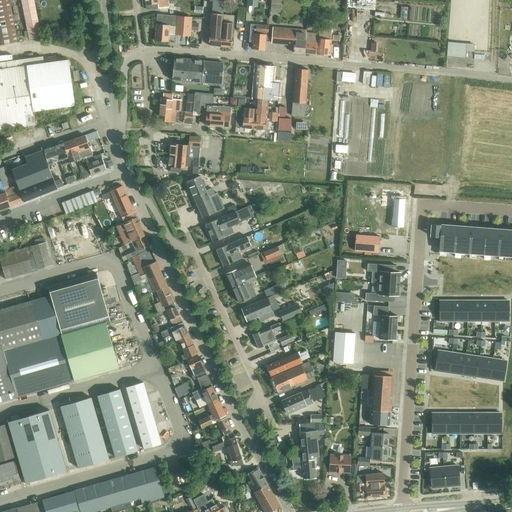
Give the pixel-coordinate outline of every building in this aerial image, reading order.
[(0,0),(0,45),(18,42),(10,0),(0,0)] [(34,0),(21,0),(29,39),(41,37),(34,0)] [(146,0),(147,9),(169,7),(168,0),(146,0)] [(271,0),(271,12),(280,13),(281,0),(271,0)] [(209,45),(221,46),(223,22),(222,22),(223,7),(213,6),(209,45)] [(239,7),(236,27),(243,28),(245,8),(239,7)] [(158,14),(155,40),(168,42),(170,25),(173,26),(174,16),(158,14)] [(191,29),(192,23),(192,17),(177,16),(175,35),(190,36),(191,31),(191,29)] [(223,22),(221,46),(232,47),(234,23),(223,22)] [(252,49),(264,50),(265,39),(267,39),(269,26),(256,25),(256,34),(253,33),(252,49)] [(294,53),(305,53),(306,32),(306,30),(273,27),(272,43),(285,44),(285,43),(294,44),(294,53)] [(318,55),(330,56),(332,30),(320,29),(319,33),(318,55)] [(319,33),(306,32),(305,53),(318,55),(319,33)] [(446,56),(465,58),(466,43),(448,42),(446,56)] [(0,130),(35,126),(33,112),(34,112),(75,105),(69,59),(44,63),(43,56),(27,59),(0,62),(0,137),(0,138),(0,137),(0,130)] [(172,61),(171,67),(173,69),(172,80),(202,83),(203,76),(222,77),(224,63),(204,61),(174,58),(174,60),(172,61)] [(257,68),(254,99),(267,100),(266,105),(267,105),(277,106),(277,101),(279,83),(272,82),(273,68),(273,66),(257,65),(257,68)] [(292,115),(305,116),(308,69),(295,68),(292,115)] [(380,69),(379,79),(391,80),(392,70),(380,69)] [(356,73),(343,71),(342,80),(355,81),(356,73)] [(363,71),(362,83),(370,84),(372,72),(363,71)] [(415,85),(415,92),(419,93),(417,117),(432,118),(434,93),(427,93),(427,86),(415,85)] [(161,98),(160,109),(179,111),(181,112),(182,102),(179,102),(179,100),(172,99),(172,94),(163,93),(163,98),(161,98)] [(184,112),(183,123),(190,124),(190,123),(192,124),(192,121),(193,114),(199,115),(200,105),(205,105),(205,102),(212,103),(213,95),(195,94),(194,103),(193,105),(193,112),(185,111),(184,111),(184,112)] [(255,109),(254,129),(265,130),(267,105),(266,105),(267,100),(256,99),(255,109)] [(186,102),(185,111),(193,112),(193,105),(194,103),(186,102)] [(206,125),(228,127),(230,107),(207,106),(206,125)] [(242,128),(254,129),(255,109),(244,108),(242,128)] [(179,111),(160,109),(159,121),(177,123),(178,120),(179,120),(179,111)] [(269,111),(269,120),(277,121),(277,112),(269,111)] [(84,136),(74,139),(82,160),(85,159),(85,160),(92,158),(91,155),(92,155),(87,142),(99,138),(97,131),(84,136)] [(277,140),(289,140),(290,133),(278,132),(277,140)] [(171,143),(170,155),(190,157),(199,158),(201,137),(190,136),(189,145),(171,143)] [(63,141),(62,141),(68,157),(66,157),(67,158),(69,163),(76,160),(77,162),(82,160),(74,139),(64,143),(63,141)] [(59,144),(53,147),(55,154),(57,154),(59,161),(67,158),(66,157),(68,157),(62,141),(58,142),(59,144)] [(407,144),(406,160),(428,162),(429,146),(407,144)] [(335,145),(335,152),(346,153),(347,146),(335,145)] [(42,148),(47,160),(48,165),(59,161),(57,154),(55,154),(53,147),(45,149),(45,147),(42,148)] [(18,185),(24,202),(35,198),(46,193),(57,189),(55,183),(55,182),(48,165),(47,160),(46,161),(42,152),(32,156),(25,158),(28,165),(23,166),(12,170),(18,185)] [(190,157),(170,155),(169,166),(170,166),(170,171),(179,172),(179,167),(185,168),(185,166),(190,166),(191,157),(199,158),(190,157)] [(101,159),(87,164),(91,175),(106,169),(102,159),(101,159)] [(79,166),(84,178),(90,176),(85,164),(79,166)] [(0,175),(6,192),(11,207),(24,202),(18,185),(9,188),(6,180),(8,180),(3,167),(0,167),(0,175)] [(200,176),(187,182),(203,218),(224,209),(218,193),(209,197),(200,176)] [(60,179),(54,182),(57,189),(63,186),(60,179)] [(252,187),(249,180),(243,183),(246,190),(252,187)] [(229,183),(231,190),(237,187),(235,181),(229,183)] [(116,227),(136,218),(122,186),(102,195),(104,200),(112,196),(122,217),(124,222),(116,226),(116,227)] [(383,190),(381,205),(391,206),(389,223),(398,224),(400,199),(399,199),(400,193),(400,192),(383,190)] [(93,191),(88,193),(93,204),(97,202),(93,191)] [(0,211),(11,207),(6,192),(0,194),(0,211)] [(88,193),(83,195),(88,206),(93,204),(88,193)] [(83,195),(78,197),(82,208),(88,206),(83,195)] [(78,197),(73,199),(77,210),(82,208),(78,197)] [(73,199),(67,201),(72,212),(77,210),(73,199)] [(72,212),(67,201),(62,203),(66,214),(72,212)] [(226,216),(205,224),(213,242),(234,233),(231,227),(240,223),(253,217),(248,206),(235,212),(226,216)] [(120,236),(141,227),(136,218),(116,227),(120,236)] [(511,256),(511,234),(447,230),(447,226),(432,225),(431,237),(440,237),(439,251),(511,256)] [(145,236),(141,227),(120,236),(124,245),(131,242),(145,236)] [(356,234),(354,251),(378,253),(380,236),(356,234)] [(134,256),(139,254),(151,249),(145,236),(131,242),(135,251),(126,255),(127,258),(134,255),(134,256)] [(242,258),(239,251),(251,246),(247,236),(235,242),(216,250),(223,266),(242,258)] [(35,240),(36,245),(32,247),(38,270),(52,266),(46,243),(44,237),(35,240)] [(263,251),(266,260),(281,254),(277,246),(263,251)] [(0,255),(0,259),(5,279),(32,271),(26,249),(0,255)] [(156,262),(151,249),(139,254),(144,267),(156,262)] [(303,250),(295,253),(297,259),(305,255),(303,250)] [(154,292),(156,291),(167,286),(156,262),(144,267),(139,254),(134,256),(135,256),(132,258),(140,276),(142,275),(143,278),(147,277),(154,292)] [(226,273),(233,289),(256,279),(256,278),(257,278),(250,263),(243,266),(226,273)] [(367,264),(366,271),(372,271),(371,282),(379,283),(400,284),(400,272),(395,272),(395,265),(367,264)] [(51,295),(62,333),(62,335),(106,322),(110,321),(96,273),(48,287),(51,295)] [(140,276),(132,280),(135,286),(136,286),(138,285),(136,281),(143,278),(142,275),(140,276)] [(256,279),(233,289),(239,303),(256,296),(252,288),(259,285),(256,279)] [(365,293),(365,300),(393,302),(394,295),(399,295),(400,284),(379,283),(378,294),(365,293)] [(282,291),(278,284),(264,290),(267,298),(242,309),(247,322),(258,317),(260,322),(275,316),(272,310),(279,308),(273,294),(282,291)] [(165,306),(167,310),(176,305),(167,286),(156,291),(159,297),(156,298),(158,303),(161,302),(163,307),(165,306)] [(51,295),(0,309),(0,339),(3,350),(61,333),(62,333),(51,295)] [(453,321),(453,301),(439,301),(439,321),(453,321)] [(467,320),(467,301),(453,301),(453,321),(467,320)] [(481,320),(481,301),(467,301),(467,320),(481,320)] [(495,320),(495,301),(481,301),(481,320),(495,320)] [(509,301),(495,301),(495,320),(509,320),(509,301)] [(278,311),(279,312),(283,321),(295,316),(302,313),(298,303),(278,311)] [(327,303),(321,305),(323,310),(327,311),(330,310),(327,303)] [(176,305),(167,310),(166,310),(172,325),(182,320),(176,305)] [(395,339),(397,315),(388,315),(389,306),(374,305),(373,315),(380,315),(379,339),(392,339),(395,339)] [(119,368),(106,322),(62,335),(62,333),(61,333),(74,380),(119,368)] [(173,333),(176,341),(178,340),(189,335),(183,322),(161,332),(163,338),(173,333)] [(156,323),(151,325),(155,333),(160,331),(156,323)] [(272,342),(277,340),(273,332),(281,329),(279,323),(253,334),(259,348),(272,342)] [(354,332),(334,331),(332,360),(352,361),(354,332)] [(61,333),(3,350),(16,396),(74,380),(61,333)] [(279,338),(282,345),(294,340),(291,333),(279,338)] [(184,362),(188,361),(198,356),(189,335),(178,340),(176,341),(179,340),(185,354),(181,356),(184,362)] [(0,401),(16,396),(3,350),(0,339),(0,401)] [(301,360),(310,357),(306,350),(299,354),(298,352),(266,366),(271,376),(302,362),(301,360)] [(448,372),(451,353),(437,351),(435,370),(448,372)] [(462,374),(465,355),(451,353),(448,372),(462,374)] [(476,376),(479,357),(465,355),(462,374),(476,376)] [(198,356),(188,361),(194,375),(192,376),(194,380),(198,378),(202,387),(211,383),(207,374),(201,377),(199,373),(205,370),(198,356)] [(490,378),(493,359),(479,357),(476,376),(490,378)] [(506,361),(493,359),(490,378),(504,380),(506,361)] [(271,378),(279,395),(292,389),(291,386),(315,376),(313,370),(309,361),(271,378)] [(363,375),(362,389),(372,389),(371,399),(370,410),(369,423),(378,424),(390,425),(391,407),(391,401),(392,377),(372,375),(363,375)] [(156,381),(148,383),(151,393),(158,391),(156,381)] [(176,387),(174,388),(178,396),(192,389),(189,381),(176,387)] [(144,382),(126,387),(144,449),(162,443),(144,382)] [(321,384),(309,390),(314,401),(326,396),(321,384)] [(204,397),(208,405),(219,401),(212,386),(202,391),(201,389),(200,389),(195,392),(192,393),(196,400),(204,397)] [(121,389),(98,395),(116,457),(125,454),(137,451),(139,450),(121,389)] [(306,405),(312,403),(307,391),(301,393),(281,401),(287,414),(306,406),(306,405)] [(90,398),(61,406),(78,468),(107,460),(90,398)] [(219,401),(208,405),(212,414),(209,416),(198,421),(202,428),(212,423),(212,422),(215,420),(225,416),(219,401)] [(49,410),(8,421),(26,483),(67,471),(49,410)] [(445,433),(445,413),(431,413),(431,433),(445,433)] [(459,433),(459,413),(445,413),(445,433),(459,433)] [(473,433),(473,413),(459,413),(459,433),(473,433)] [(487,433),(487,413),(473,413),(473,433),(487,433)] [(501,413),(487,413),(487,433),(501,433),(501,413)] [(171,433),(164,416),(156,419),(163,436),(171,433)] [(218,421),(224,435),(232,431),(226,418),(218,421)] [(6,422),(0,424),(0,461),(16,457),(6,422)] [(301,455),(292,456),(292,461),(302,460),(304,479),(316,478),(314,457),(319,457),(317,435),(325,434),(324,424),(324,422),(315,423),(315,425),(299,426),(300,432),(299,432),(301,455)] [(360,427),(360,430),(359,434),(370,435),(370,428),(360,427)] [(372,434),(371,446),(388,447),(389,433),(375,432),(374,434),(372,434)] [(210,448),(211,451),(227,446),(232,460),(230,461),(231,467),(236,465),(236,467),(243,464),(235,437),(229,439),(228,435),(222,438),(223,442),(218,444),(219,445),(210,448)] [(200,451),(210,448),(207,441),(198,444),(200,451)] [(388,447),(371,446),(372,446),(372,460),(387,461),(388,447)] [(329,473),(336,473),(336,471),(350,472),(351,455),(330,454),(329,473)] [(358,465),(369,465),(370,458),(358,457),(358,465)] [(0,489),(21,483),(15,461),(0,465),(0,489)] [(155,468),(133,474),(140,499),(141,498),(142,504),(164,498),(163,495),(170,494),(161,465),(155,466),(155,468)] [(458,466),(444,467),(446,486),(460,485),(458,466)] [(446,486),(444,467),(429,468),(430,471),(431,488),(446,486)] [(247,482),(254,494),(268,485),(259,469),(248,475),(250,478),(248,479),(249,481),(247,482)] [(168,473),(171,485),(183,482),(180,470),(168,473)] [(357,487),(357,492),(368,491),(368,497),(385,495),(383,473),(356,475),(357,487)] [(133,474),(117,479),(124,503),(130,502),(131,504),(134,503),(133,501),(140,499),(133,474)] [(214,476),(210,484),(216,486),(219,479),(214,476)] [(117,479),(104,483),(110,507),(111,511),(115,511),(126,509),(124,503),(117,479)] [(104,483),(89,487),(96,511),(102,510),(105,509),(110,507),(104,483)] [(268,485),(254,494),(265,511),(270,511),(280,506),(268,485)] [(89,487),(74,491),(80,511),(96,511),(89,487)] [(74,491),(54,497),(58,511),(79,511),(80,511),(74,491)] [(229,493),(228,500),(235,501),(237,495),(229,493)] [(193,499),(199,511),(223,511),(219,503),(215,505),(212,498),(207,501),(204,494),(193,499)] [(58,511),(54,497),(42,500),(45,511),(58,511)] [(3,511),(39,511),(37,503),(3,511)]
